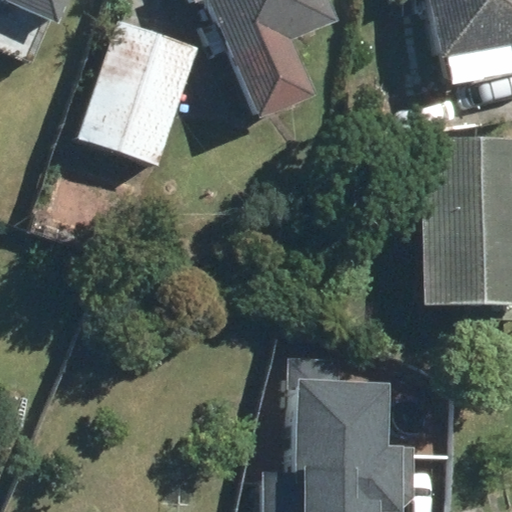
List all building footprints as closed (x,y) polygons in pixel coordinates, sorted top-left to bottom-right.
[(0,0),(0,7),(42,26),(53,0),(0,0)] [(186,0),(236,119),(294,96),(271,40),(316,22),(307,0),(186,0)] [(511,0),(408,0),(417,58),(425,57),(429,84),(493,75),(488,46),(511,42),(511,0)] [(185,47),(105,18),(63,137),(142,165),(185,47)] [(511,284),(511,138),(405,137),(403,304),(511,306),(511,284)] [(376,386),(333,384),(334,361),(279,359),(274,472),(247,471),(245,511),(391,511),(403,502),(405,450),(373,449),(376,386)]
